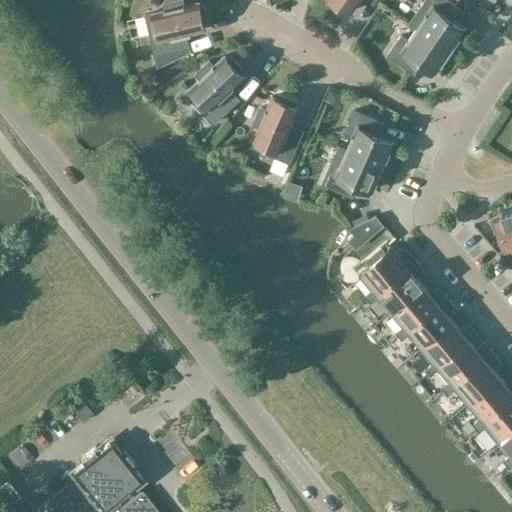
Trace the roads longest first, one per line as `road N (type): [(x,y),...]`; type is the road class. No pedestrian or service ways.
road 1 (unclassified): [(331,511),(0,97)]
road 2 (residential): [(463,131),(253,21)]
road 3 (residential): [(511,325),(428,223),(442,176)]
